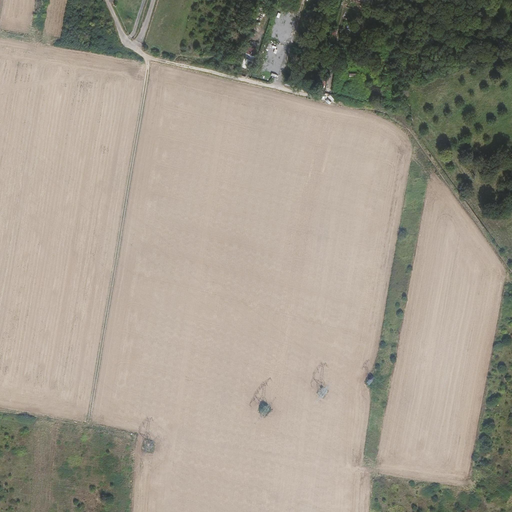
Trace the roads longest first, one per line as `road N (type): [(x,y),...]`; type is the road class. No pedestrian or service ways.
road 1 (unclassified): [(108,0),(127,36),(152,58),(403,118)]
road 2 (track): [(396,0),(403,118),(511,269)]
